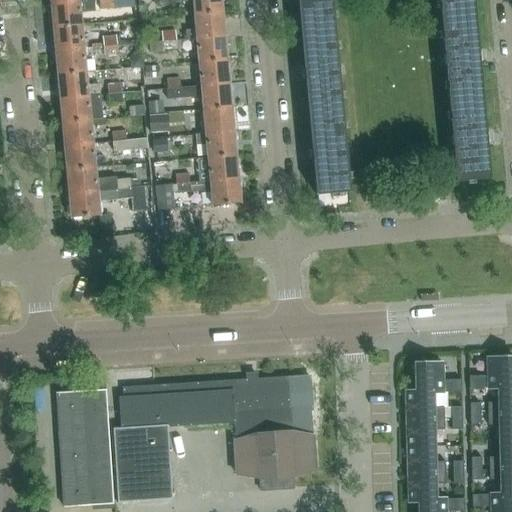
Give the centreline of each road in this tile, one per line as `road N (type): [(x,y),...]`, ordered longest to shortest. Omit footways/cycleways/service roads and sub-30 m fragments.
road 1 (residential): [(34,265),(9,0)]
road 2 (residential): [(34,265),(284,241)]
road 3 (unclassified): [(42,343),(292,328)]
road 4 (residential): [(284,241),(261,0)]
road 5 (residential): [(284,241),(511,221)]
road 6 (residential): [(359,511),(355,324)]
road 7 (unclassified): [(355,324),(511,314)]
